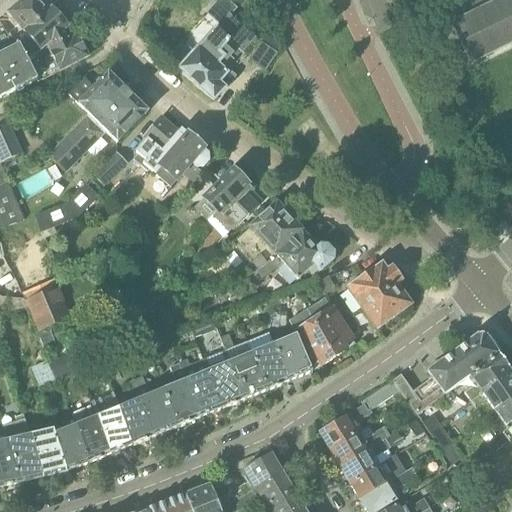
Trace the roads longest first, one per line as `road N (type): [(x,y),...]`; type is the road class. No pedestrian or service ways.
road 1 (residential): [(479,284),(432,232),(408,246),(393,243),(154,79),(91,1)]
road 2 (residential): [(287,425),(167,476),(43,511)]
road 3 (residential): [(287,425),(454,310),(479,284)]
